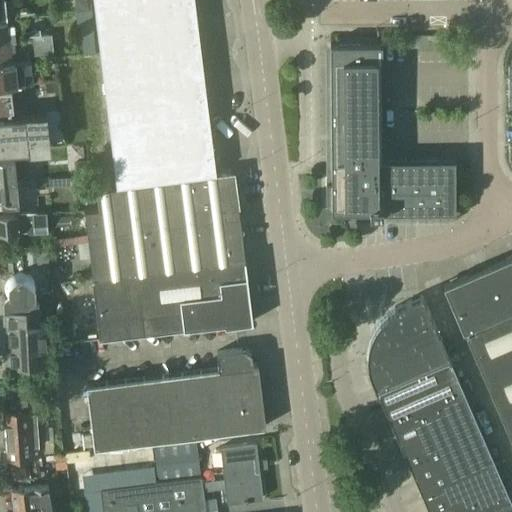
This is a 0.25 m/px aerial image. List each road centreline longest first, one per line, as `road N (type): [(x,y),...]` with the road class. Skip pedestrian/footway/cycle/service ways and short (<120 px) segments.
road 1 (unclassified): [(286,272),(252,0)]
road 2 (unclassified): [(316,511),(286,272)]
road 3 (unclassified): [(489,224),(485,14)]
road 4 (unclassified): [(286,272),(418,249),(489,224)]
road 5 (unclassified): [(320,12),(485,14)]
